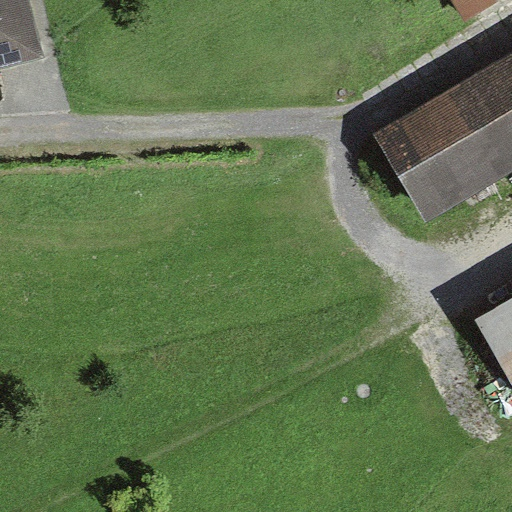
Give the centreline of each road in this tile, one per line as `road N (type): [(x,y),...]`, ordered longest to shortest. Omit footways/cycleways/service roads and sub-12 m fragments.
road 1 (track): [(511,234),(443,264),(394,250),(357,198),(353,171),(353,146),(376,115)]
road 2 (track): [(376,115),(511,36)]
